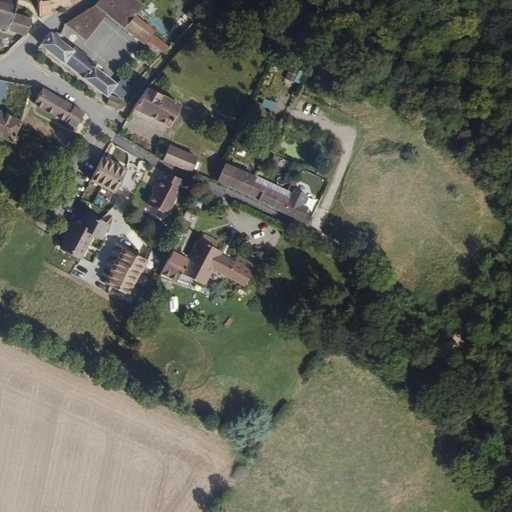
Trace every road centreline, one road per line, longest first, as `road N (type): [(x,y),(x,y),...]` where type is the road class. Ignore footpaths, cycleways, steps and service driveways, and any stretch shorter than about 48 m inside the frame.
road 1 (track): [(295,225),(374,276),(430,343)]
road 2 (track): [(491,456),(430,343)]
